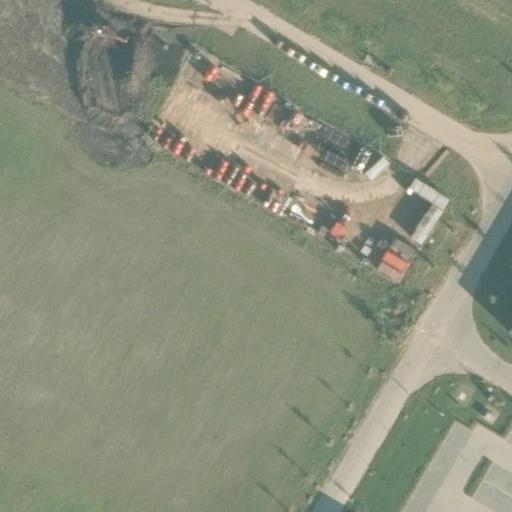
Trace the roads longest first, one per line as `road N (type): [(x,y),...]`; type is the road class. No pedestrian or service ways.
road 1 (unclassified): [(511,170),(218,0)]
road 2 (unclassified): [(431,333),(327,511)]
road 3 (unclassified): [(511,196),(431,333)]
